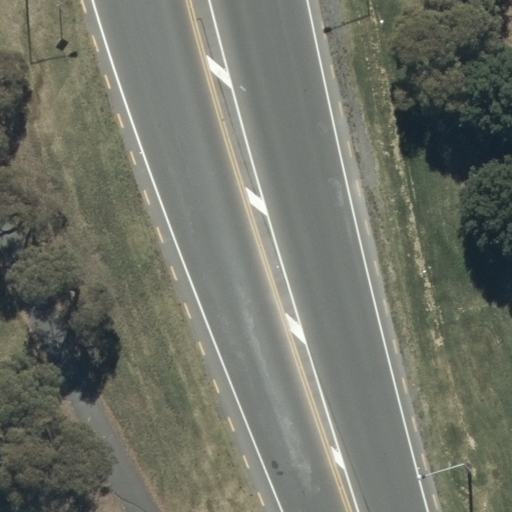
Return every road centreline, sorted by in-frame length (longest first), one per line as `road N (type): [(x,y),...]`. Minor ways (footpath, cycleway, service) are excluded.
road 1 (trunk): [(322,511),(301,478),(199,194),(139,0)]
road 2 (trunk): [(255,0),(369,511)]
